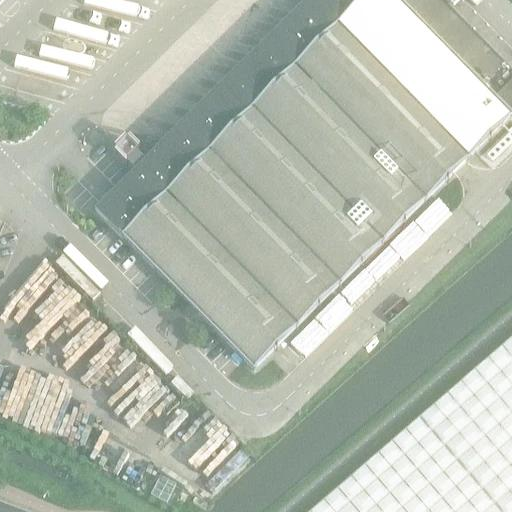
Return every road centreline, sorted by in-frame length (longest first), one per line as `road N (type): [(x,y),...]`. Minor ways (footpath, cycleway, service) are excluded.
road 1 (unclassified): [(6,181),(240,411),(272,418),(511,185)]
road 2 (unclassified): [(6,181),(192,0)]
